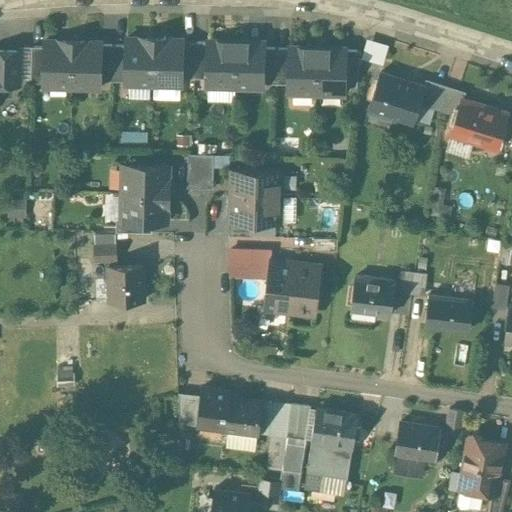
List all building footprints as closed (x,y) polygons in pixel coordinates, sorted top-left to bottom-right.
[(155,38),(127,37),(127,45),(126,81),(126,83),(154,84),(155,38)] [(183,39),(155,38),(154,84),(182,85),(182,78),(183,42),(183,39)] [(74,41),(46,40),(44,83),(44,86),(72,87),(74,41)] [(236,41),(208,40),(208,43),(207,79),(207,86),(235,87),(236,41)] [(101,41),(74,41),(72,87),(100,87),(100,81),(101,45),(101,41)] [(264,41),(236,41),(235,87),(263,87),(263,84),(264,48),(264,41)] [(196,42),(183,42),(182,78),(195,78),(196,42)] [(208,43),(196,42),(195,78),(207,79),(208,43)] [(114,45),(101,45),(100,81),(113,81),(114,45)] [(127,45),(114,45),(113,81),(126,81),(127,45)] [(45,47),(32,46),(31,82),(44,83),(45,47)] [(318,47),(290,46),(289,84),(289,92),(317,93),(318,47)] [(346,48),(318,47),(317,93),(344,94),(345,86),(346,50),(346,48)] [(277,48),(264,48),(263,84),(276,84),(277,48)] [(290,48),(277,48),(276,84),(289,84),(290,48)] [(20,50),(0,49),(0,83),(19,84),(20,50)] [(361,51),(346,50),(345,86),(357,87),(361,51)] [(424,87),(380,73),(369,113),(392,120),(394,114),(414,121),(424,87)] [(446,86),(432,82),(426,103),(439,108),(446,86)] [(458,91),(446,86),(439,108),(452,112),(458,91)] [(507,112),(463,99),(452,133),(496,147),(507,112)] [(201,152),(222,151),(222,142),(201,143),(201,152)] [(201,154),(188,154),(187,188),(200,188),(201,154)] [(214,155),(201,154),(200,188),(213,189),(214,155)] [(346,164),(331,163),(329,175),(345,176),(346,164)] [(169,165),(123,164),(122,192),(168,193),(169,165)] [(281,171),(233,170),(232,184),(235,184),(235,195),(280,197),(281,171)] [(445,190),(434,187),(430,214),(449,219),(452,208),(443,206),(445,190)] [(168,193),(122,192),(121,219),(121,220),(152,221),(167,221),(168,193)] [(280,197),(235,195),(235,206),(232,206),(231,220),(279,222),(280,197)] [(152,221),(121,220),(121,219),(116,219),(116,232),(152,233),(152,221)] [(251,225),(229,224),(229,236),(251,236),(251,229),(251,225)] [(419,228),(398,225),(397,236),(418,238),(419,228)] [(437,235),(425,232),(422,248),(433,251),(437,235)] [(338,238),(314,238),(313,250),(337,250),(338,238)] [(116,244),(94,245),(95,259),(117,259),(116,244)] [(285,262),(271,260),(265,307),(290,310),(295,266),(285,265),(285,262)] [(143,264),(109,265),(110,301),(144,300),(143,264)] [(306,267),(295,266),(290,310),(315,313),(321,266),(307,264),(306,267)] [(415,273),(402,271),(399,292),(412,293),(415,273)] [(427,274),(415,273),(412,293),(424,295),(427,274)] [(395,281),(355,276),(351,310),(352,310),(353,304),(372,306),(371,312),(391,314),(395,281)] [(509,287),(496,284),(493,305),(506,308),(509,287)] [(456,297),(429,294),(427,319),(441,320),(440,326),(470,330),(473,306),(456,305),(456,297)] [(230,390),(202,386),(201,394),(197,425),(225,429),(229,396),(230,390)] [(201,394),(178,392),(179,423),(197,425),(201,394)] [(242,397),(241,398),(230,397),(230,396),(229,396),(225,429),(245,431),(245,430),(257,431),(257,433),(258,433),(262,400),(242,397)] [(273,402),(262,400),(258,433),(271,435),(286,437),(290,404),(273,402)] [(311,406),(290,404),(286,437),(306,439),(306,437),(311,406)] [(358,414),(316,407),(311,439),(312,439),(307,470),(323,472),(323,474),(347,477),(352,447),(353,447),(358,414)] [(464,411),(450,408),(446,431),(461,433),(464,411)] [(440,427),(401,421),(396,452),(398,453),(395,470),(422,474),(424,457),(435,458),(440,427)] [(481,434),(475,433),(470,436),(461,487),(495,493),(504,442),(484,439),(481,434)] [(286,437),(271,435),(267,467),(283,469),(286,437)] [(286,437),(283,469),(282,476),(284,476),(282,488),(298,490),(306,437),(306,439),(286,437)] [(347,477),(323,474),(323,472),(307,470),(305,485),(345,491),(347,477)] [(278,498),(277,477),(254,479),(255,499),(278,498)] [(248,511),(251,493),(214,489),(211,511),(248,511)]
